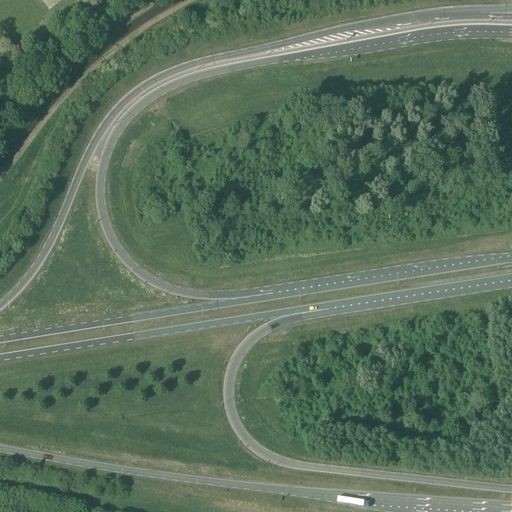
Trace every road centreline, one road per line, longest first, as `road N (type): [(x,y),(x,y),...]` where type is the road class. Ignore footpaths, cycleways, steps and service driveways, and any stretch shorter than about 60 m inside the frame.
road 1 (primary): [(278,296),(173,291),(122,257),(99,196),(110,144),(129,115),(175,84),(245,65),(430,36),(511,33)]
road 2 (primary): [(478,14),(351,28),(197,63),(144,86),(102,128),(42,256),(0,306)]
road 3 (primary): [(0,449),(206,482),(505,508)]
road 4 (primary): [(511,490),(300,466),(249,443),(229,405),(240,352),(263,330),(328,307)]
road 5 (primary): [(0,357),(328,307)]
road 6 (primary): [(278,296),(0,340)]
road 7 (primary): [(511,259),(278,296)]
road 8 (primary): [(328,307),(511,278)]
